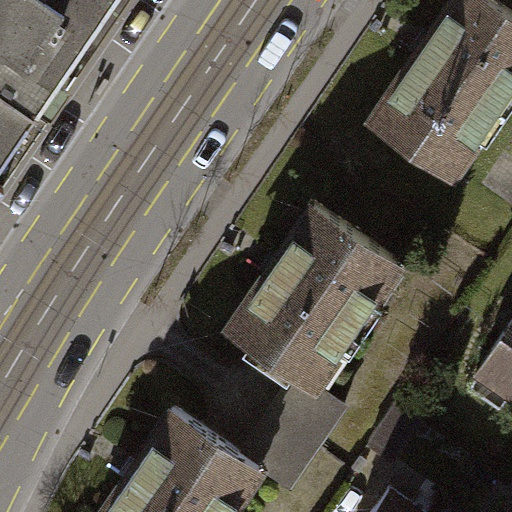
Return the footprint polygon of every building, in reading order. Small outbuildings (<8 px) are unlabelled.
[(0,0),(0,94),(30,115),(108,0),(0,0)] [(511,14),(490,0),(443,0),(365,115),(442,168),(511,65),(511,14)] [(0,182),(1,181),(0,180),(0,159),(30,115),(0,94),(0,182)] [(307,199),(222,323),(305,380),(390,256),(307,199)] [(511,306),(471,366),(511,394),(511,306)] [(404,457),(423,411),(398,400),(379,446),(404,457)] [(164,402),(89,511),(218,511),(252,462),(164,402)] [(423,511),(382,484),(362,511),(423,511)]
